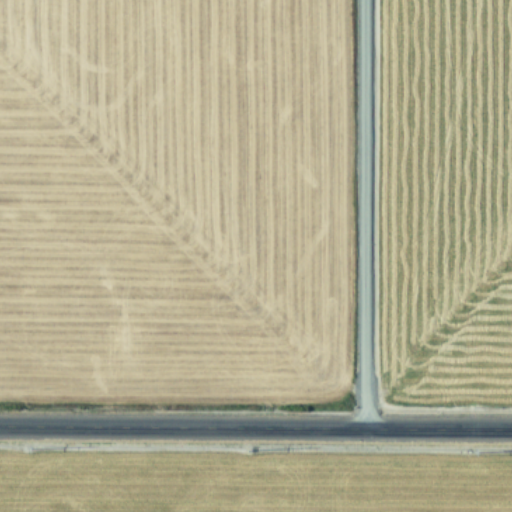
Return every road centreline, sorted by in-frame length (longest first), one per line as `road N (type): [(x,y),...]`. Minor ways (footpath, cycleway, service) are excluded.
road 1 (tertiary): [(511,429),(0,426)]
road 2 (residential): [(367,429),(366,0)]
